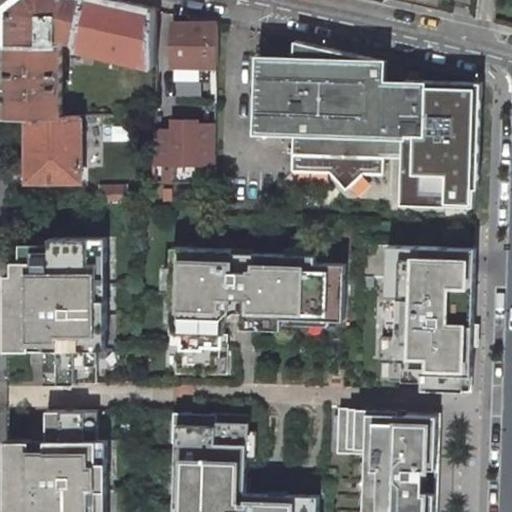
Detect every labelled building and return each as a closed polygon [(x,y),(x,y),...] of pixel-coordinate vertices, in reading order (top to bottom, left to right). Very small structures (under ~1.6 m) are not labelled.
[(14,0),(7,6),(7,41),(58,42),(59,36),(76,40),(87,0),(14,0)] [(121,0),(87,0),(76,40),(75,44),(78,47),(156,65),(157,8),(121,0)] [(216,62),(218,22),(174,22),(172,65),(175,65),(175,80),(204,80),(204,66),(216,66),(216,62)] [(294,48),(256,47),(254,130),(292,131),(291,154),(404,158),(402,203),(475,206),(476,188),(479,188),(482,82),(402,79),(402,84),(382,83),(383,59),(294,39),(294,48)] [(7,41),(7,116),(29,116),(63,116),(61,42),(58,42),(7,41)] [(82,180),(82,116),(63,116),(29,116),(29,180),(82,180)] [(215,182),(215,119),(155,119),(154,181),(189,181),(215,182)] [(129,201),(129,185),(103,185),(102,201),(129,201)] [(100,267),(100,242),(44,242),(44,260),(14,260),(14,273),(7,273),(7,348),(32,348),(32,359),(47,359),(47,363),(51,363),(47,383),(64,387),(65,380),(73,382),(90,382),(90,354),(93,354),(93,335),(100,335),(100,304),(93,304),(93,267),(100,267)] [(486,249),(391,246),(386,376),(481,380),(486,249)] [(340,266),(187,259),(184,312),(183,349),(181,373),(228,375),(231,313),(231,299),(255,300),(255,311),(337,315),(340,266)] [(447,511),(455,414),(339,406),(337,452),(372,455),(370,511),(447,511)] [(100,462),(100,439),(99,439),(99,410),(73,410),(71,413),(65,410),(47,410),(47,428),(32,428),(32,439),(7,439),(7,511),(16,511),(17,510),(22,510),(22,511),(94,511),(95,462),(100,462)] [(258,418),(177,415),(174,511),(328,511),(329,499),(256,497),(258,418)]
